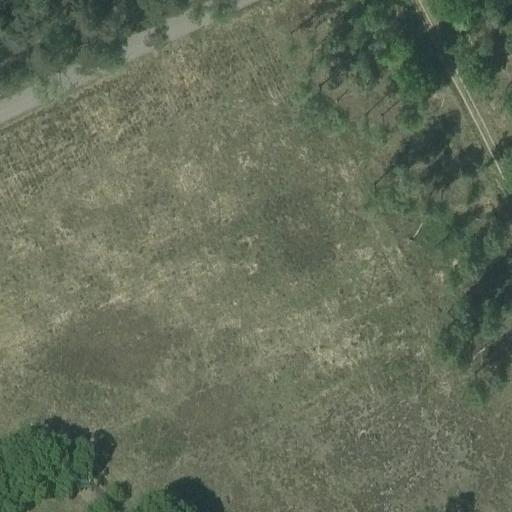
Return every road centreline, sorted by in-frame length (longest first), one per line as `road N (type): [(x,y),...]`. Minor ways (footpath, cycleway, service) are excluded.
road 1 (track): [(505,511),(511,499),(511,216),(393,0)]
road 2 (unclassified): [(243,0),(0,117)]
